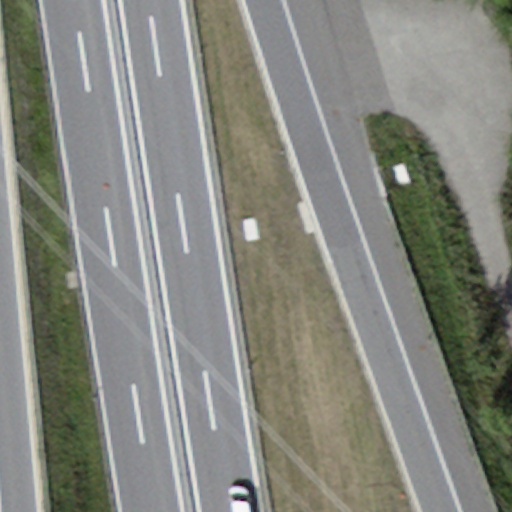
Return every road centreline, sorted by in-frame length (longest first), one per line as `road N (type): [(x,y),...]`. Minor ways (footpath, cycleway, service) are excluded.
road 1 (trunk): [(447,511),(261,0)]
road 2 (trunk): [(75,0),(155,511)]
road 3 (trunk): [(228,511),(151,0)]
road 4 (trunk): [(0,322),(17,511)]
